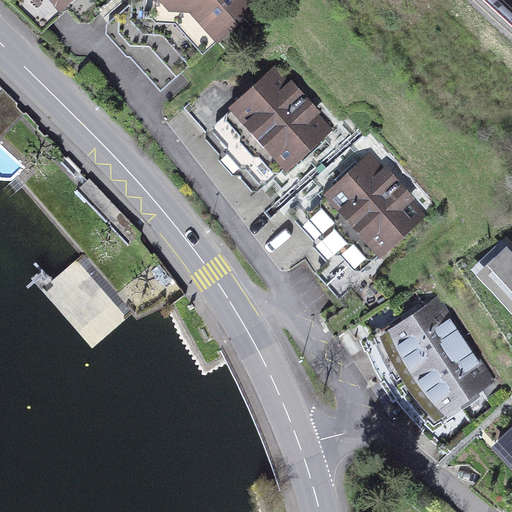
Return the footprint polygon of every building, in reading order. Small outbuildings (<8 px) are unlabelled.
[(29,0),(48,22),(73,0),(29,0)] [(245,0),(145,0),(112,29),(169,94),(259,16),(245,0)] [(278,72),(207,131),(262,197),(333,139),(278,72)] [(373,155),(305,211),(358,276),(426,220),(373,155)] [(511,284),(491,301),(511,328),(511,284)] [(449,302),(380,340),(430,431),(499,393),(449,302)] [(511,426),(484,453),(511,483),(511,426)]
